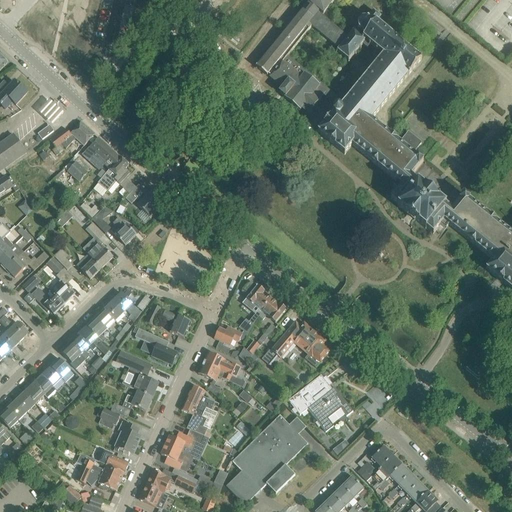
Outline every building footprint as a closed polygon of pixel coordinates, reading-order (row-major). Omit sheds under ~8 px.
[(309,4),(303,11),(303,10),(257,67),(256,67),(258,69),(265,75),(267,76),(267,75),(268,74),(271,76),(270,77),(274,81),(276,82),(283,88),(279,93),(285,97),(285,98),(300,111),(302,108),(308,114),(315,106),(324,95),(336,105),(330,111),(334,114),(330,118),(318,133),(344,155),(352,145),(396,182),(393,186),(394,186),(398,190),(391,199),(398,205),(397,206),(426,229),(426,228),(433,234),(436,231),(441,225),(446,229),(449,225),(493,261),(486,271),(495,278),(503,285),(511,291),(511,233),(465,195),(453,210),(435,196),(428,190),(410,175),(422,160),(414,153),(422,143),(409,133),(401,143),(372,119),(422,59),(377,21),(381,17),(372,10),(366,17),(366,19),(362,19),(361,17),(359,18),(360,20),(359,22),(356,21),(356,23),(359,24),(359,26),(349,38),(347,36),(346,37),(321,17),(335,0),(311,0),(308,3),(309,4)] [(425,90),(440,93),(444,75),(428,72),(425,90)] [(4,83),(0,86),(0,104),(6,111),(13,103),(16,106),(27,94),(14,82),(9,88),(4,83)] [(216,119),(221,123),(223,121),(225,122),(231,115),(223,108),(216,115),(218,116),(216,119)] [(62,149),(63,148),(66,150),(75,139),(77,141),(88,129),(81,123),(70,135),(66,130),(50,142),(56,149),(47,155),(45,153),(41,156),(43,160),(48,157),(53,163),(59,159),(57,156),(63,151),(62,149)] [(38,135),(42,140),(53,132),(49,126),(38,135)] [(84,147),(88,143),(95,135),(88,129),(77,141),(84,147)] [(14,136),(0,145),(0,172),(26,154),(14,136)] [(98,138),(91,146),(84,154),(90,159),(94,163),(108,148),(98,138)] [(101,169),(104,165),(107,169),(118,157),(108,148),(94,163),(101,169)] [(118,157),(107,169),(109,170),(98,183),(106,191),(115,181),(120,186),(130,176),(124,171),(129,166),(120,158),(120,159),(118,157)] [(88,173),(76,163),(67,173),(79,183),(88,173)] [(0,181),(0,195),(12,188),(15,193),(20,190),(11,177),(7,179),(6,178),(0,181)] [(153,188),(137,206),(150,218),(166,200),(153,188)] [(132,192),(125,199),(131,205),(138,197),(132,192)] [(80,208),(92,219),(99,211),(95,206),(91,210),(84,203),(80,208)] [(28,206),(22,212),(26,217),(32,211),(28,206)] [(57,221),(63,227),(72,218),(66,212),(57,221)] [(99,218),(94,222),(105,234),(110,229),(99,218)] [(136,236),(135,235),(126,226),(126,227),(118,219),(114,224),(121,231),(115,237),(125,247),(136,236)] [(92,224),(88,228),(99,240),(104,236),(92,224)] [(0,242),(5,238),(10,233),(2,225),(0,227),(0,242)] [(18,232),(23,237),(26,234),(22,229),(18,232)] [(32,239),(26,234),(23,237),(27,241),(28,243),(32,239)] [(0,259),(14,246),(5,238),(0,242),(0,259)] [(0,259),(0,263),(6,270),(24,253),(15,245),(14,246),(0,259)] [(88,256),(101,270),(113,259),(104,250),(99,245),(88,256)] [(61,250),(54,257),(67,271),(72,266),(65,259),(68,257),(61,250)] [(31,261),(24,253),(6,270),(15,279),(29,265),(35,271),(49,257),(44,253),(37,260),(34,258),(31,261)] [(90,281),(101,270),(88,256),(77,266),(82,272),(90,281)] [(47,265),(57,276),(64,269),(53,258),(47,265)] [(37,274),(35,275),(42,282),(45,278),(39,272),(37,274)] [(29,294),(36,287),(39,283),(33,277),(30,280),(23,287),(29,294)] [(75,296),(70,291),(73,288),(63,278),(50,291),(55,296),(64,305),(75,296)] [(261,312),(271,300),(264,294),(264,293),(257,288),(250,283),(243,292),(249,297),(245,303),(251,308),(254,305),(259,310),(249,323),(246,320),(242,326),(249,332),(262,312),(261,312)] [(54,315),(64,305),(55,296),(50,301),(48,299),(47,299),(38,289),(31,296),(47,313),(49,311),(54,315)] [(112,303),(123,314),(127,311),(131,316),(128,319),(134,323),(135,321),(141,313),(136,309),(121,294),(112,303)] [(275,323),(279,319),(286,311),(279,306),(271,300),(261,312),(262,312),(249,332),(249,333),(253,336),(262,321),(263,321),(267,316),(275,323)] [(104,311),(115,322),(123,314),(112,303),(104,311)] [(145,323),(153,327),(161,310),(154,306),(145,323)] [(28,335),(3,309),(0,312),(0,321),(4,318),(12,326),(7,331),(19,343),(28,335)] [(95,319),(106,330),(115,322),(104,311),(95,319)] [(174,323),(173,325),(170,333),(184,339),(191,323),(177,317),(165,311),(162,318),(174,323)] [(106,340),(101,335),(106,330),(95,319),(87,328),(101,343),(102,344),(106,340)] [(122,330),(126,333),(131,327),(127,324),(122,330)] [(273,368),(280,359),(294,343),(303,350),(315,335),(304,326),(302,329),(295,324),(289,332),(272,351),(270,350),(262,360),(269,366),(270,366),(273,368)] [(272,325),(257,343),(261,346),(275,328),(272,325)] [(87,328),(78,336),(89,347),(93,351),(101,343),(87,328)] [(242,335),(236,333),(227,329),(226,332),(219,329),(214,340),(230,347),(233,340),(243,345),(248,334),(243,332),(242,335)] [(122,330),(118,336),(122,339),(126,333),(122,330)] [(169,344),(139,330),(137,335),(135,338),(156,348),(151,357),(171,366),(177,354),(166,350),(169,344)] [(0,340),(11,352),(19,343),(7,331),(3,335),(0,332),(0,340)] [(316,369),(323,360),(329,352),(321,345),(323,342),(315,335),(303,350),(309,355),(305,359),(316,369)] [(90,357),(85,351),(89,347),(78,336),(70,344),(85,361),(90,357)] [(251,337),(244,346),(246,347),(241,353),(246,356),(250,350),(256,341),(251,337)] [(0,357),(2,360),(11,352),(0,340),(0,357)] [(117,340),(109,350),(114,354),(121,345),(117,340)] [(61,353),(68,360),(72,364),(77,359),(82,364),(85,361),(70,344),(61,353)] [(114,354),(109,350),(102,359),(104,362),(106,363),(114,354)] [(225,362),(217,358),(208,354),(203,364),(232,378),(234,373),(223,367),(225,362)] [(104,362),(102,359),(100,357),(91,367),(93,369),(97,371),(104,362)] [(70,371),(66,367),(59,360),(50,368),(61,380),(70,371)] [(232,378),(203,364),(198,374),(216,382),(218,377),(222,379),(223,379),(230,382),(232,378)] [(53,388),(61,380),(50,368),(42,377),(53,388)] [(98,375),(88,389),(92,392),(97,384),(101,387),(105,381),(98,375)] [(138,393),(152,398),(158,385),(144,379),(137,376),(134,382),(141,386),(138,393)] [(33,385),(44,396),(48,401),(57,392),(53,388),(42,377),(33,385)] [(321,377),(313,383),(289,401),(300,416),(307,410),(325,434),(334,427),(328,419),(340,409),(346,417),(353,412),(346,404),(344,406),(337,398),(340,396),(334,388),(332,391),(329,388),(332,385),(326,377),(323,380),(321,377)] [(78,396),(87,386),(79,379),(74,383),(79,387),(74,393),(78,396)] [(35,404),(44,396),(33,385),(25,393),(35,404)] [(187,429),(190,431),(204,437),(208,429),(204,427),(207,420),(202,417),(206,409),(211,411),(215,403),(203,397),(205,392),(192,387),(181,411),(190,415),(190,413),(194,414),(187,429)] [(255,402),(244,392),(239,397),(250,407),(255,402)] [(27,413),(35,404),(25,393),(16,402),(27,413)] [(78,396),(74,393),(69,398),(73,401),(78,396)] [(132,406),(137,408),(146,412),(152,398),(138,393),(135,399),(127,396),(122,408),(114,404),(111,412),(119,416),(127,419),(132,406)] [(16,402),(8,410),(18,421),(27,413),(16,402)] [(271,403),(265,408),(273,414),(277,409),(273,405),(271,403)] [(57,410),(60,413),(66,408),(62,405),(57,410)] [(0,419),(9,430),(18,421),(8,410),(0,417),(0,419)] [(105,410),(100,419),(101,419),(114,425),(115,426),(119,416),(111,412),(105,410)] [(49,419),(54,424),(61,417),(56,412),(49,419)] [(232,463),(242,472),(226,488),(245,507),(266,486),(276,495),(295,477),(286,467),(308,445),(280,417),(232,463)] [(43,430),(48,424),(45,421),(40,426),(43,430)] [(40,426),(37,423),(32,428),(38,434),(43,430),(40,426)] [(236,428),(249,440),(255,434),(251,430),(249,431),(241,423),(236,428)] [(115,447),(124,451),(133,455),(141,438),(137,436),(139,431),(123,424),(120,429),(123,430),(115,447)] [(0,428),(0,445),(1,447),(11,437),(6,433),(5,434),(0,428)] [(201,445),(204,437),(190,431),(186,438),(178,434),(176,440),(170,437),(165,446),(181,453),(184,446),(189,449),(193,441),(201,445)] [(28,432),(19,440),(25,446),(34,438),(28,432)] [(22,449),(15,441),(9,446),(12,449),(7,453),(12,459),(22,449)] [(193,459),(181,453),(165,446),(161,456),(167,459),(165,464),(179,471),(187,474),(193,459)] [(337,458),(343,452),(339,447),(332,452),(337,458)] [(370,457),(372,459),(381,468),(392,457),(384,448),(384,447),(377,454),(375,452),(375,451),(370,457)] [(27,463),(32,457),(28,453),(22,459),(27,463)] [(110,456),(106,465),(125,474),(129,464),(110,456)] [(86,457),(82,466),(91,470),(92,470),(102,475),(120,483),(125,474),(106,465),(104,471),(93,466),(95,461),(86,457)] [(392,457),(381,468),(372,478),(377,483),(372,488),(375,491),(380,487),(386,481),(390,477),(401,466),(392,457)] [(82,466),(74,463),(67,477),(85,485),(91,470),(82,466)] [(366,472),(371,467),(368,463),(358,473),(367,482),(371,478),(366,472)] [(401,466),(390,477),(398,486),(410,475),(401,466)] [(164,494),(167,487),(169,483),(192,495),(197,486),(196,486),(192,483),(172,474),(170,480),(153,472),(147,487),(164,494)] [(98,484),(100,485),(99,488),(106,492),(108,488),(116,492),(120,483),(102,475),(98,484)] [(419,484),(410,475),(398,486),(407,495),(419,484)] [(200,478),(196,486),(197,486),(218,496),(222,488),(200,478)] [(343,488),(354,499),(363,490),(351,478),(352,479),(343,488)] [(386,481),(380,487),(383,490),(389,485),(386,481)] [(427,493),(419,484),(407,495),(416,504),(427,493)] [(69,487),(61,496),(74,507),(82,498),(69,487)] [(164,494),(147,487),(140,501),(157,509),(164,494)] [(334,496),(345,508),(354,499),(343,488),(334,496)] [(395,490),(388,496),(392,500),(398,494),(395,490)] [(436,502),(427,493),(416,504),(411,509),(413,511),(416,511),(420,508),(424,511),(427,511),(437,502),(437,501),(436,502)] [(208,496),(202,511),(203,511),(211,511),(217,500),(208,496)] [(325,505),(331,511),(340,511),(345,508),(334,496),(325,505)] [(401,508),(410,500),(407,497),(398,505),(401,508)] [(100,509),(102,503),(92,499),(89,505),(100,509)] [(367,505),(362,499),(357,503),(363,509),(367,505)] [(39,511),(44,511),(50,504),(45,501),(39,511)]
